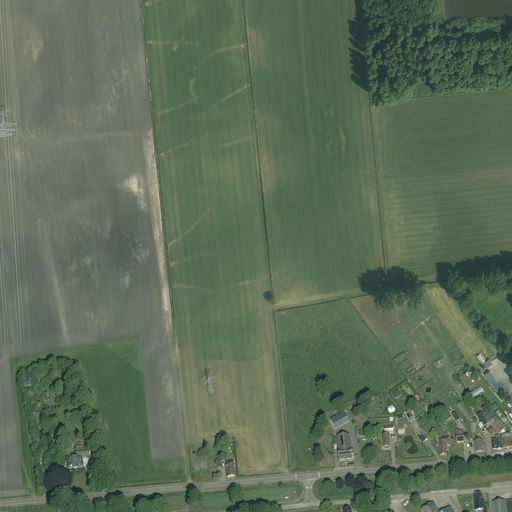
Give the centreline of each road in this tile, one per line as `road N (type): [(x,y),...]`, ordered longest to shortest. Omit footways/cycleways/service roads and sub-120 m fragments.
road 1 (tertiary): [(0,503),(308,476)]
road 2 (track): [(511,266),(278,307)]
road 3 (tertiary): [(308,476),(511,457)]
road 4 (unclassified): [(310,505),(511,488)]
